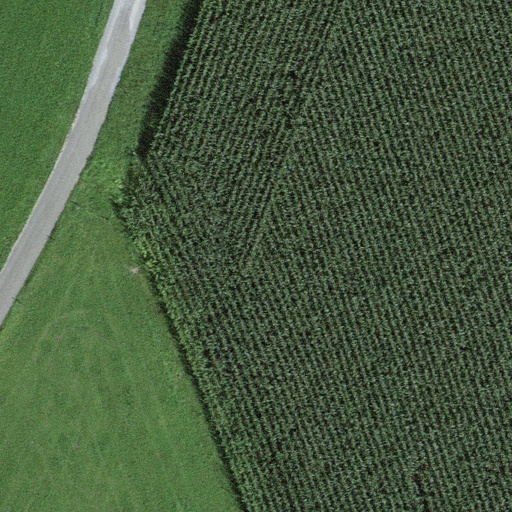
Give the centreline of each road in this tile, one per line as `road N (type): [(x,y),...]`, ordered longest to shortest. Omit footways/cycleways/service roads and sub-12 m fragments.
road 1 (track): [(66,182),(144,0)]
road 2 (unclassified): [(0,307),(66,182)]
